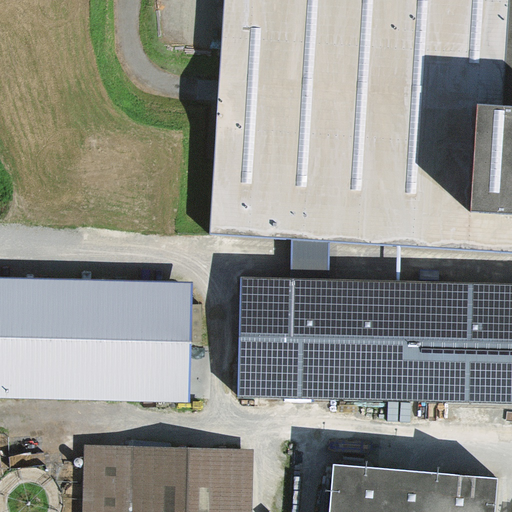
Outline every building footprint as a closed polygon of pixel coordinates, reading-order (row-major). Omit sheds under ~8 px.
[(187,35),(188,0),(165,0),(164,35),(187,35)] [(511,0),(226,0),(212,235),(511,252),(511,0)] [(0,397),(187,403),(191,285),(0,279),(0,397)] [(239,399),(511,404),(511,285),(242,280),(239,399)] [(87,446),(85,511),(250,511),(252,451),(87,446)] [(335,465),(331,511),(493,511),(497,478),(335,465)]
